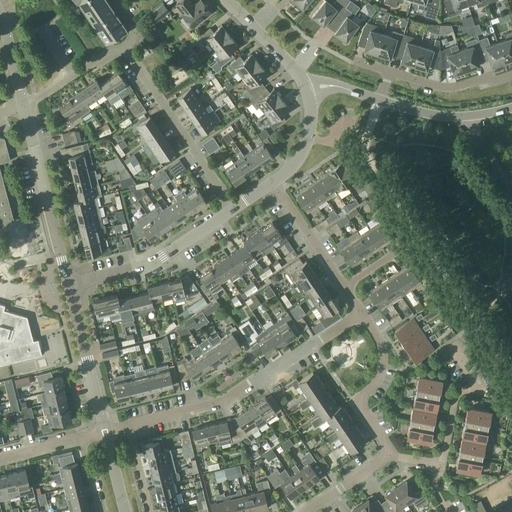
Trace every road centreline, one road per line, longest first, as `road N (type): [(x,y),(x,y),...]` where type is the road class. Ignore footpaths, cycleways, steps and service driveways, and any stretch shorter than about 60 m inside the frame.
road 1 (residential): [(511,376),(366,155),(377,99)]
road 2 (residential): [(127,426),(224,401),(361,313)]
road 3 (residential): [(233,208),(123,44)]
road 4 (residential): [(389,455),(440,461),(455,399),(476,385),(449,342)]
road 5 (residential): [(68,284),(161,257),(233,208)]
road 6 (tertiary): [(68,284),(22,107)]
road 7 (residential): [(389,455),(359,401),(382,366),(381,346),(361,313)]
road 8 (tertiary): [(104,431),(68,284)]
road 9 (unclassified): [(511,107),(453,116),(377,99)]
road 10 (residential): [(386,71),(448,89),(511,74)]
road 11 (residential): [(344,287),(273,182)]
road 12 (residential): [(306,90),(224,0)]
